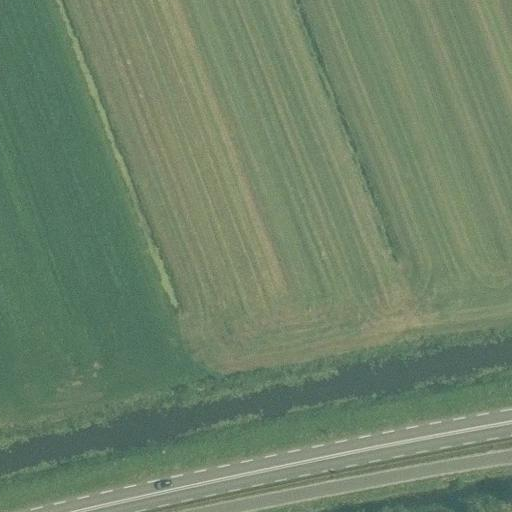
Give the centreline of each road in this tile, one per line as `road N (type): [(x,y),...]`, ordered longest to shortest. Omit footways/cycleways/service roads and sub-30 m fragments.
road 1 (primary): [(49,511),(511,414)]
road 2 (unclassified): [(184,511),(511,444)]
